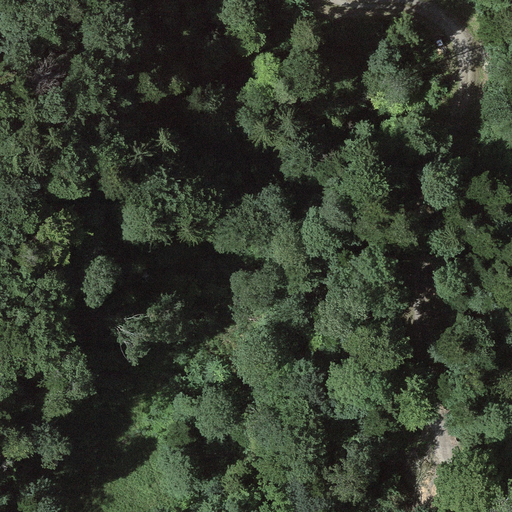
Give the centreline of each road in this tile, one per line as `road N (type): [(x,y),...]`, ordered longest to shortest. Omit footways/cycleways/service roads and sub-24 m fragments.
road 1 (track): [(342,0),(435,18),(463,45),(469,68),(465,115),(428,195),(437,402)]
road 2 (track): [(486,511),(445,462),(437,402)]
